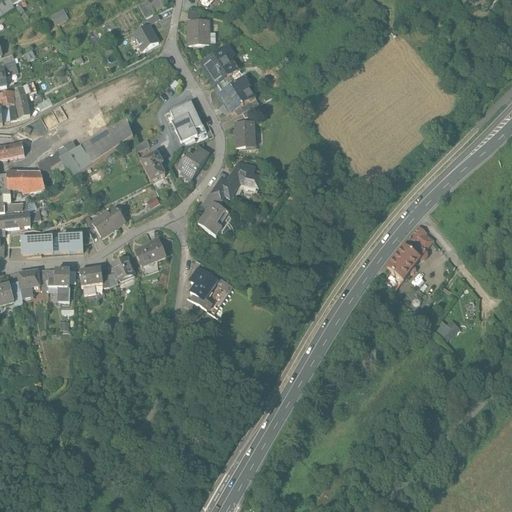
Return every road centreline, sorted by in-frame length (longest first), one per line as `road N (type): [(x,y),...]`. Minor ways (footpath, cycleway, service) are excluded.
road 1 (primary): [(511,114),(415,212),(337,308),(220,511)]
road 2 (track): [(72,511),(156,389),(175,310)]
road 3 (residential): [(183,202),(214,174),(222,145),(175,50),(177,0)]
road 4 (residential): [(0,270),(83,265),(183,202)]
road 5 (track): [(404,201),(499,302)]
road 6 (track): [(422,511),(499,417)]
